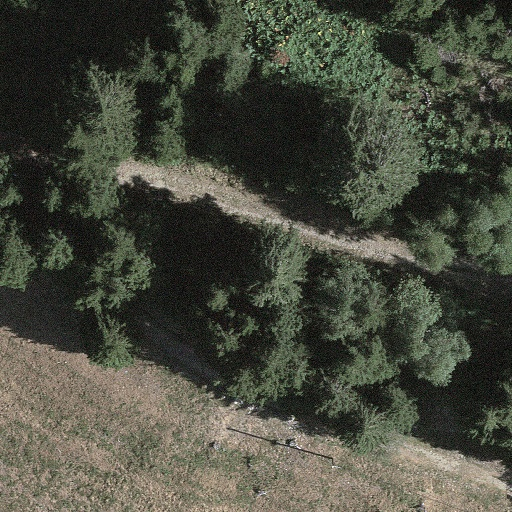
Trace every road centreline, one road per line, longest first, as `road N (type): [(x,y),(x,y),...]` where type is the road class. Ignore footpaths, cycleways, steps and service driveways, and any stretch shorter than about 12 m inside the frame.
road 1 (track): [(0,220),(226,381),(511,495)]
road 2 (track): [(0,139),(483,279),(511,279)]
